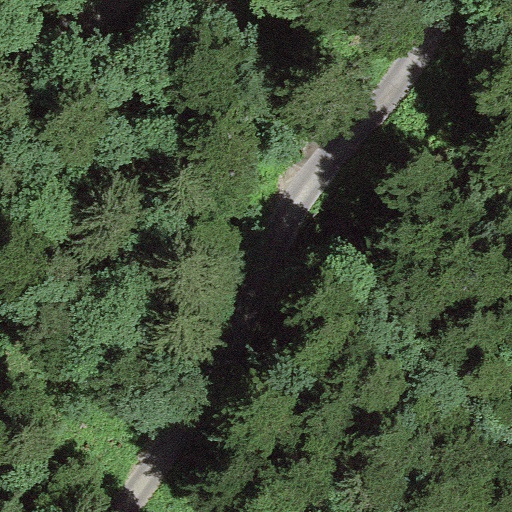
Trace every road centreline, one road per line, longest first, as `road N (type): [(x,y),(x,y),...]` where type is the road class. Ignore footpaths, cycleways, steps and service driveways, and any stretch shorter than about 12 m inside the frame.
road 1 (unclassified): [(118,511),(223,360),(325,161),(384,97),(449,0)]
road 2 (unclassified): [(105,0),(0,59)]
